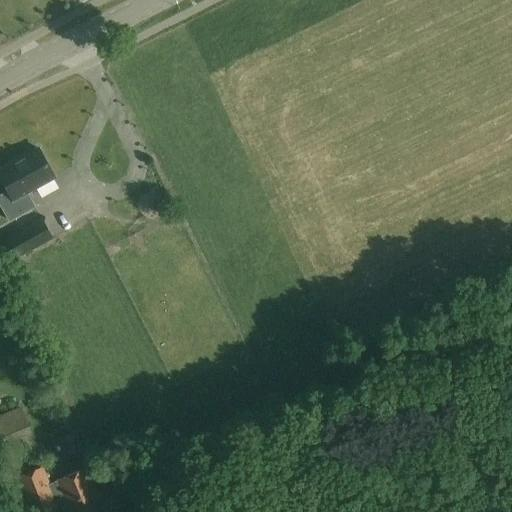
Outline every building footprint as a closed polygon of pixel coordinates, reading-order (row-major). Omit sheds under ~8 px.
[(0,202),(10,220),(35,206),(27,193),(55,177),(39,148),(0,169),(0,174),(9,191),(0,196),(0,202)] [(164,197),(154,202),(160,213),(170,208),(164,197)] [(43,218),(3,241),(14,261),(54,238),(43,218)] [(126,242),(111,249),(116,260),(131,253),(126,242)] [(511,284),(481,302),(489,318),(511,304),(511,284)] [(22,407),(0,416),(0,445),(32,433),(22,407)] [(59,438),(66,456),(82,450),(75,432),(59,438)] [(44,471),(22,480),(34,511),(35,511),(58,503),(58,502),(64,500),(68,511),(64,511),(97,511),(82,474),(57,484),(51,487),(44,471)]
